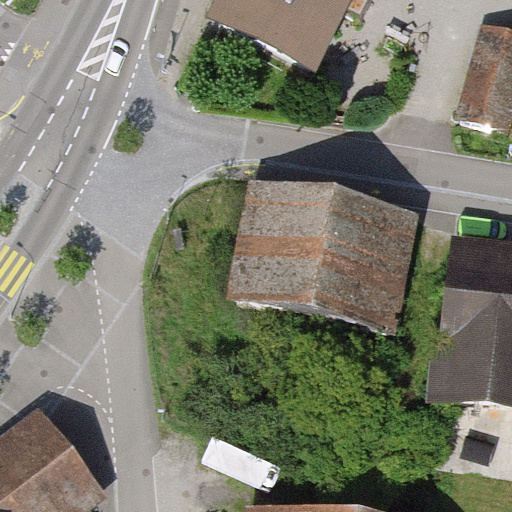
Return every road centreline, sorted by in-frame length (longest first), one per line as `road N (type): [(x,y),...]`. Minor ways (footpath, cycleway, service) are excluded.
road 1 (residential): [(182,129),(511,182)]
road 2 (unclassified): [(141,511),(126,239),(139,190)]
road 3 (secondary): [(0,290),(58,203),(77,103)]
